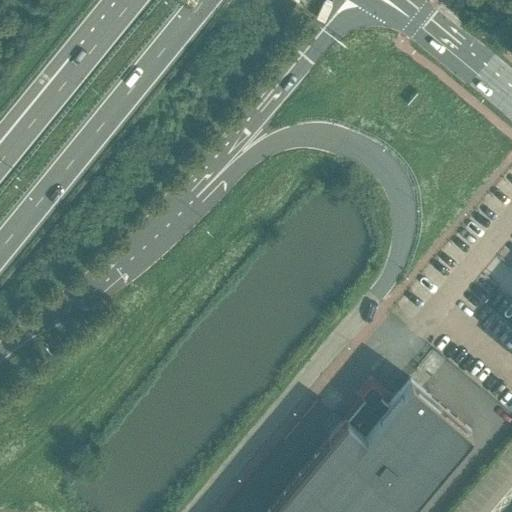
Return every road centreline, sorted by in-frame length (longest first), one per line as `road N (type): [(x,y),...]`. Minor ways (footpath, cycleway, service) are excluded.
road 1 (primary): [(185,188),(295,135),(332,136),(357,148),(387,172),(401,199),(395,262),(366,306)]
road 2 (primary): [(0,248),(204,0)]
road 3 (unclassified): [(366,306),(196,511)]
road 4 (primary): [(185,188),(346,0)]
road 5 (primary): [(0,350),(114,260),(185,188)]
road 6 (tertiary): [(511,103),(383,0)]
road 7 (primary): [(80,63),(0,161)]
